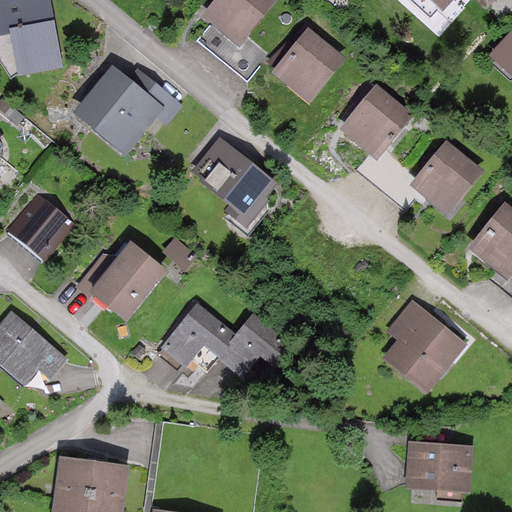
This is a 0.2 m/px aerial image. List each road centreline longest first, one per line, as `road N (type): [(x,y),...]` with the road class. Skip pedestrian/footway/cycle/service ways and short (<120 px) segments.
road 1 (residential): [(98,0),(511,340)]
road 2 (residential): [(390,437),(170,405),(140,388)]
road 3 (residential): [(0,271),(140,388)]
road 4 (residential): [(140,388),(0,470)]
